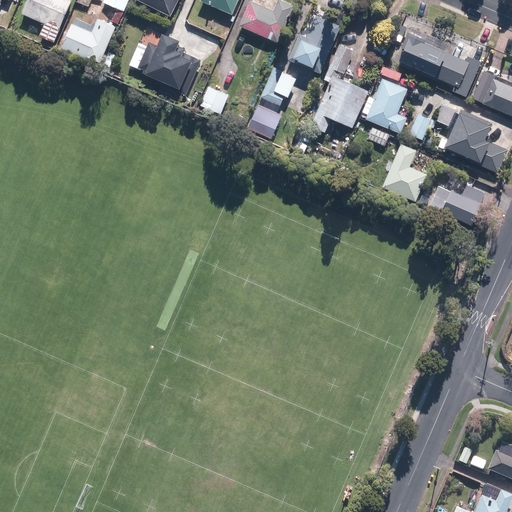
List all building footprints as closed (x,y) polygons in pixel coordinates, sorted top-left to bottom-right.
[(29,0),(24,12),(47,22),(41,36),(56,42),(74,0),(29,0)] [(127,10),(131,0),(105,0),(105,1),(125,10),(127,10)] [(144,0),(172,14),(179,0),(144,0)] [(240,0),(204,0),(235,13),(240,0)] [(282,41),(297,4),(286,0),(279,0),(276,9),(253,0),(252,0),(243,25),(282,41)] [(344,24),(318,13),(308,35),(302,32),(290,58),(322,72),(344,24)] [(104,61),(119,26),(100,17),(95,30),(75,22),(64,47),(88,57),(89,55),(104,61)] [(188,47),(182,44),(184,39),(167,31),(160,47),(151,43),(137,75),(187,98),(205,60),(187,52),(188,47)] [(470,54),(468,58),(450,50),(451,49),(428,39),(429,38),(411,31),(405,44),(408,45),(402,60),(457,83),(454,89),(469,95),(484,60),(470,54)] [(356,126),(371,89),(345,78),(357,50),(340,43),(325,79),(330,82),(312,126),(326,132),(333,116),(356,126)] [(290,97),(299,76),(286,70),(276,66),(249,127),(274,138),(285,114),(279,112),(286,95),(290,97)] [(372,95),(365,111),(369,113),(368,117),(403,132),(410,115),(400,111),(410,87),(385,77),(377,97),(372,95)] [(511,112),(511,83),(496,77),(485,101),(511,112)] [(211,85),(202,104),(222,114),(231,94),(211,85)] [(453,125),(460,109),(444,102),(437,117),(453,125)] [(481,167),(500,175),(511,148),(493,140),(493,139),(488,137),(495,121),(464,108),(448,144),(484,159),(481,167)] [(387,145),(392,133),(374,125),(369,137),(387,145)] [(306,153),(313,136),(301,130),(294,147),(306,153)] [(418,199),(430,172),(413,164),(420,149),(403,142),(385,185),(418,199)] [(473,226),(488,192),(469,183),(464,194),(440,183),(429,207),(473,226)] [(511,478),(511,455),(498,450),(490,469),(511,478)] [(508,511),(511,504),(511,492),(504,489),(500,500),(483,493),(475,511),(508,511)]
